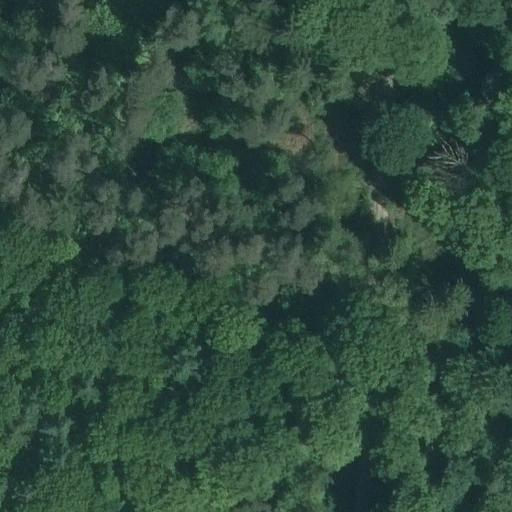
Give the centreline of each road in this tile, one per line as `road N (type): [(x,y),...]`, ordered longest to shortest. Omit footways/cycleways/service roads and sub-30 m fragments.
road 1 (track): [(393,0),(372,364)]
road 2 (track): [(125,511),(372,364)]
road 3 (track): [(372,364),(511,281)]
road 4 (track): [(372,364),(363,511)]
